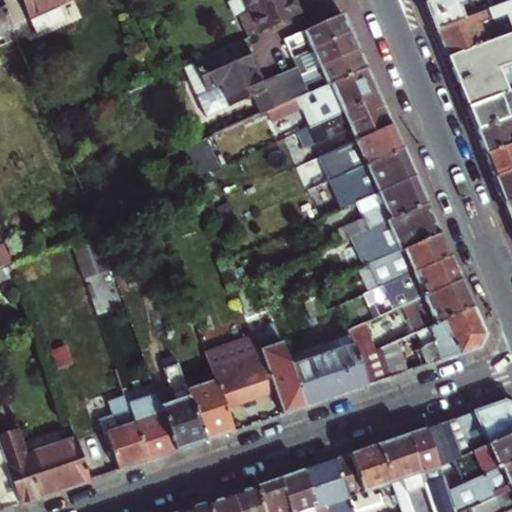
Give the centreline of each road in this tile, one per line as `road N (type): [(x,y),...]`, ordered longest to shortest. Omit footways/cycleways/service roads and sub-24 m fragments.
road 1 (residential): [(81,511),(511,366)]
road 2 (tertiary): [(511,310),(386,0)]
